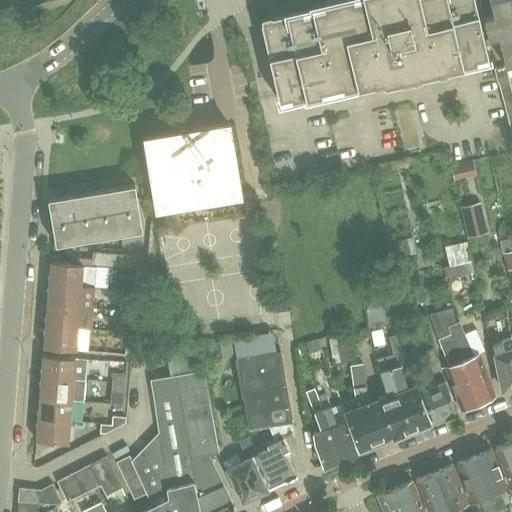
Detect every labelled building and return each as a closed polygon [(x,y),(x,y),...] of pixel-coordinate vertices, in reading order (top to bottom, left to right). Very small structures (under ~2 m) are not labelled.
[(302,9),(301,10),(297,10),(276,15),(272,16),(272,20),(263,22),(262,18),(260,19),(280,101),(382,77),(383,81),(488,56),(474,0),(324,0),(322,1),(323,4),(314,6),(313,3),(310,3),(312,10),(302,13),(302,9)] [(511,0),(489,0),(493,16),(484,18),(489,40),(499,38),(505,66),(511,64),(511,0)] [(511,92),(505,66),(494,69),(497,82),(499,82),(506,111),(511,135),(511,134),(511,92)] [(144,137),(156,208),(240,195),(228,123),(144,137)] [(464,171),(465,175),(476,172),(473,161),(451,166),(453,173),(464,171)] [(55,244),(142,230),(134,183),(47,198),(55,244)] [(460,206),(461,210),(466,236),(484,232),(478,203),(460,206)] [(511,289),(511,240),(511,237),(499,240),(511,289)] [(449,264),(442,266),(443,277),(474,272),(472,260),(470,260),(466,240),(445,245),(449,264)] [(147,256),(144,256),(143,268),(152,268),(153,256),(147,256)] [(80,285),(93,286),(95,265),(50,261),(48,283),(80,285)] [(139,281),(138,290),(151,291),(152,282),(139,281)] [(93,286),(80,285),(48,283),(47,304),(79,306),(91,308),(93,286)] [(150,300),(151,291),(138,290),(138,299),(150,300)] [(91,308),(79,306),(47,304),(45,325),(77,327),(90,329),(91,308)] [(386,325),(382,305),(365,307),(368,328),(386,325)] [(453,309),(445,311),(448,327),(451,334),(476,402),(494,394),(477,352),(472,354),(463,329),(461,324),(461,322),(456,324),(453,309)] [(445,311),(430,315),(437,338),(448,364),(444,366),(461,408),(476,402),(451,334),(448,327),(445,311)] [(131,332),(144,333),(144,324),(132,323),(131,332)] [(77,327),(45,325),(43,347),(75,349),(77,327)] [(272,486),(276,488),(282,485),(282,481),(296,473),(285,451),(290,450),(284,438),(295,437),(280,351),(276,352),(272,330),(233,337),(248,430),(268,427),(275,441),(268,444),(268,447),(253,454),(260,468),(269,486),(272,486)] [(355,357),(351,330),(327,334),(330,361),(355,357)] [(143,342),(144,333),(131,332),(130,341),(143,342)] [(388,336),(393,353),(386,356),(397,390),(410,430),(429,422),(415,384),(406,387),(399,365),(405,363),(397,334),(388,336)] [(511,337),(511,336),(492,344),(494,354),(496,354),(503,388),(511,384),(511,337)] [(319,339),(307,342),(307,343),(310,352),(322,349),(319,339)] [(41,376),(73,379),(73,378),(85,379),(86,358),(43,355),(41,376)] [(378,397),(392,435),(393,437),(410,430),(397,390),(386,356),(375,359),(387,394),(378,397)] [(354,395),(341,399),(359,448),(362,447),(365,449),(370,447),(370,444),(392,435),(378,397),(368,400),(362,363),(349,365),(354,395)] [(128,457),(116,463),(127,485),(139,479),(152,504),(136,511),(224,511),(235,507),(208,453),(218,451),(203,369),(149,378),(159,432),(130,461),(128,457)] [(111,382),(124,383),(125,374),(112,373),(111,382)] [(85,380),(73,379),(41,376),(39,397),(71,400),(83,401),(85,380)] [(420,388),(432,420),(455,411),(443,379),(420,388)] [(123,392),(124,383),(111,382),(111,391),(123,392)] [(324,465),(340,459),(327,426),(328,426),(316,395),(313,387),(305,391),(310,403),(320,429),(313,431),(313,439),(324,465)] [(325,392),(316,395),(328,426),(327,426),(340,459),(357,452),(344,419),(337,422),(325,392)] [(37,418),(69,421),(71,400),(39,397),(37,418)] [(112,415),(111,424),(120,425),(125,423),(125,416),(112,415)] [(67,442),(69,421),(37,418),(36,440),(67,442)] [(105,433),(120,425),(111,424),(100,423),(99,432),(105,433)] [(249,501),(255,498),(256,493),(266,488),(257,470),(260,468),(253,454),(249,434),(238,440),(247,456),(241,459),(238,453),(223,460),(227,470),(226,470),(233,486),(237,485),(243,499),(247,498),(249,501)] [(511,439),(495,446),(510,484),(511,483),(511,439)] [(495,510),(506,506),(499,489),(506,486),(491,448),(473,455),(495,510)] [(99,483),(105,495),(121,487),(116,476),(106,455),(89,463),(99,483)] [(495,510),(473,455),(456,462),(471,499),(479,496),(484,511),(491,511),(495,510)] [(89,463),(73,472),(83,492),(99,483),(89,463)] [(467,501),(453,463),(434,471),(450,511),(462,511),(459,504),(467,501)] [(450,511),(434,471),(416,478),(428,511),(450,511)] [(67,500),(83,492),(73,472),(57,480),(67,500)] [(395,487),(404,511),(424,511),(412,480),(395,487)] [(17,499),(38,501),(59,504),(63,502),(53,482),(40,488),(19,486),(17,499)] [(385,511),(404,511),(395,487),(378,494),(385,511)] [(37,511),(38,501),(17,499),(16,511),(37,511)] [(105,511),(100,501),(90,506),(93,511),(105,511)]
